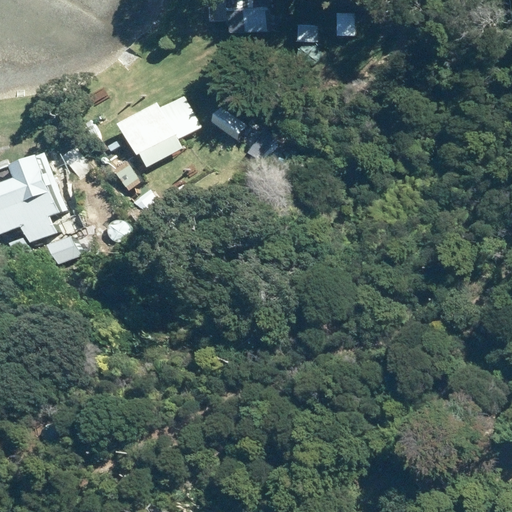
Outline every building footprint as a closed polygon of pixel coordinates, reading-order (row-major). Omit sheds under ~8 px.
[(235,36),(274,34),(274,12),(260,13),(259,0),(243,0),(244,13),(234,13),(235,36)] [(360,8),(340,8),(340,32),(360,33),(360,8)] [(300,24),(300,44),(337,45),(337,26),(300,24)] [(164,108),(124,128),(140,158),(180,137),(164,108)] [(78,145),(64,154),(81,180),(95,171),(78,145)] [(70,211),(48,156),(22,166),(24,171),(20,173),(24,184),(0,193),(0,231),(5,243),(29,233),(33,245),(61,234),(55,220),(66,216),(65,213),(70,211)] [(29,241),(15,247),(18,255),(33,249),(29,241)]
